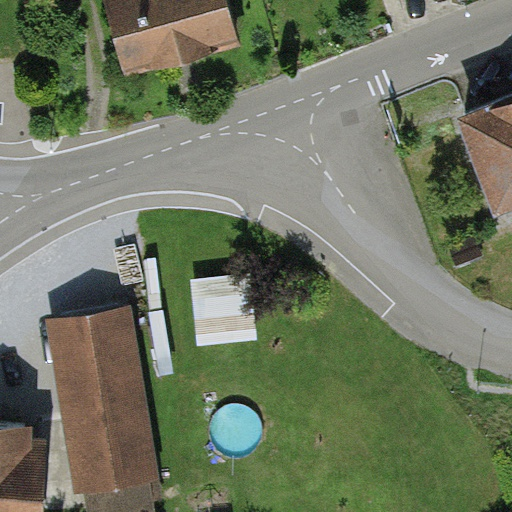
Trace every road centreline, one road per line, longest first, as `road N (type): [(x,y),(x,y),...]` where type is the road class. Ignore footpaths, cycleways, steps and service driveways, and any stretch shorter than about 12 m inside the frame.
road 1 (residential): [(511,340),(420,296),(287,123)]
road 2 (residential): [(287,123),(196,139),(43,197)]
road 3 (residential): [(511,18),(342,86),(287,123)]
